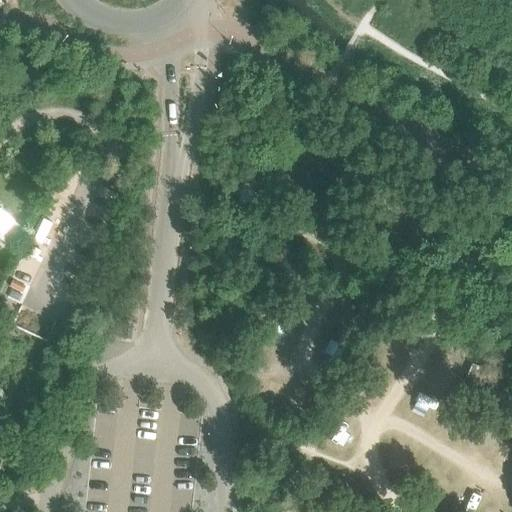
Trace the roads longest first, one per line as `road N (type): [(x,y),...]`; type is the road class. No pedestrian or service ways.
road 1 (residential): [(169,201),(197,91),(201,32),(192,0)]
road 2 (residential): [(153,26),(169,201)]
road 3 (residential): [(158,341),(169,201)]
